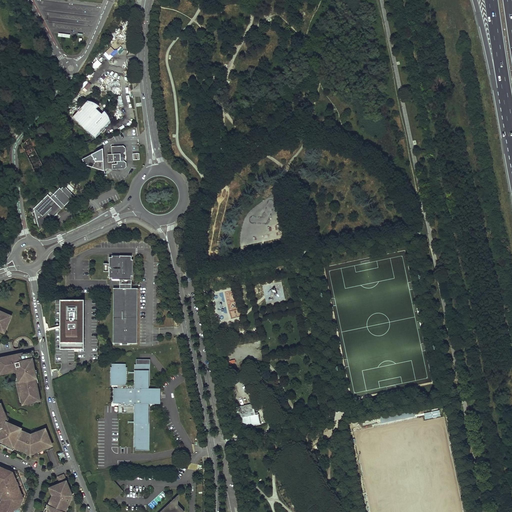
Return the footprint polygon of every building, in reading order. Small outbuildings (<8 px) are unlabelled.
[(72,118),(95,138),(101,132),(102,133),(104,132),(105,128),(110,122),(109,119),(108,116),(106,113),(104,111),(101,114),(96,109),(98,106),(97,105),(95,104),(92,102),(90,101),(89,101),(88,101),(82,107),(81,106),(79,107),(78,108),(78,109),(77,109),(77,110),(78,111),(72,118)] [(20,150),(21,153),(25,151),(36,173),(45,169),(34,147),(39,145),(36,140),(31,142),(29,138),(22,145),(23,148),(20,149),(20,150)] [(112,170),(124,169),(126,167),(126,163),(124,161),(124,156),(124,154),(126,152),(126,148),(123,146),(111,147),(112,154),(108,155),(108,162),(117,162),(117,164),(112,164),(112,170)] [(104,166),(103,149),(82,160),(85,165),(102,171),(104,166)] [(74,195),(65,186),(62,189),(61,188),(51,198),(49,195),(35,209),(40,229),(64,205),(65,206),(72,200),(71,198),(74,195)] [(64,205),(40,229),(40,231),(75,196),(74,195),(71,198),(72,200),(65,206),(64,205)] [(135,343),(135,288),(130,288),(130,284),(131,284),(131,256),(119,256),(119,258),(108,257),(108,264),(103,264),(103,272),(108,272),(108,278),(119,278),(119,284),(119,288),(114,288),(113,343),(135,343)] [(61,327),(60,349),(84,350),(85,301),(61,300),(61,327)] [(0,328),(5,331),(11,316),(0,311),(0,328)] [(36,378),(32,360),(33,358),(33,355),(18,359),(16,357),(16,356),(14,356),(13,356),(12,356),(13,362),(9,362),(8,357),(0,358),(0,372),(5,371),(5,373),(17,371),(19,382),(18,382),(21,397),(24,396),(26,404),(37,401),(36,394),(38,393),(35,378),(36,378)] [(150,386),(150,360),(136,359),(136,385),(126,385),(126,364),(112,364),(112,385),(117,385),(117,388),(114,388),(114,404),(118,404),(118,406),(118,413),(136,413),(135,450),(150,450),(150,406),(149,406),(149,404),(154,404),(154,403),(154,397),(156,397),(156,395),(154,395),(154,389),(149,388),(149,386),(150,386)] [(9,427),(6,418),(0,405),(0,404),(0,441),(1,442),(2,442),(7,444),(6,447),(12,450),(13,447),(23,451),(24,452),(25,453),(29,451),(30,454),(44,449),(43,447),(51,444),(45,430),(29,436),(29,435),(20,431),(21,429),(17,427),(16,429),(11,426),(9,427)] [(241,418),(255,415),(253,405),(238,408),(238,407),(236,407),(238,418),(241,418)] [(415,416),(413,408),(380,415),(381,422),(415,416)] [(255,415),(241,418),(243,428),(260,424),(258,414),(255,415)] [(54,449),(48,450),(50,465),(57,464),(54,449)] [(17,472),(0,464),(0,490),(1,490),(3,496),(1,496),(3,500),(4,502),(2,505),(1,505),(0,506),(0,511),(20,511),(27,497),(22,484),(18,482),(17,482),(16,479),(19,477),(17,472)] [(72,496),(66,482),(63,475),(58,477),(61,484),(51,488),(54,495),(53,495),(54,497),(52,497),(48,506),(47,509),(45,508),(43,511),(64,511),(69,503),(70,503),(71,501),(69,497),(72,496)] [(113,480),(107,485),(108,486),(103,490),(112,501),(123,491),(113,480)] [(178,505),(178,495),(160,511),(183,511),(184,511),(178,505)] [(153,509),(158,504),(153,499),(148,505),(153,509)]
